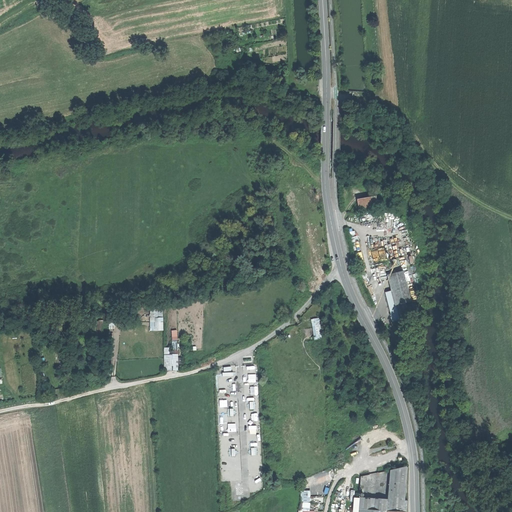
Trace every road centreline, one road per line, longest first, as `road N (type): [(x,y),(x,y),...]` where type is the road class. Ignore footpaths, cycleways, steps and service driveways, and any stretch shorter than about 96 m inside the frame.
road 1 (secondary): [(415,511),(402,406),(350,295),(329,213),(322,0)]
road 2 (track): [(342,272),(257,344),(220,362),(0,410)]
road 3 (track): [(377,0),(380,99),(454,185),(511,216)]
